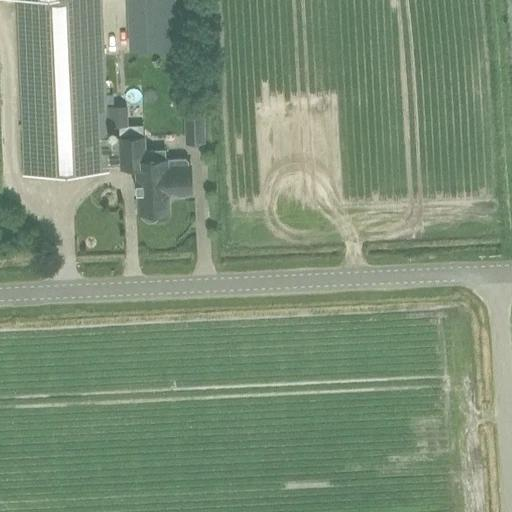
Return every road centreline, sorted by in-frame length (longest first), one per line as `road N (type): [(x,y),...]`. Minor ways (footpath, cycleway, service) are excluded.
road 1 (tertiary): [(0,296),(496,274)]
road 2 (unclassified): [(511,511),(496,274)]
